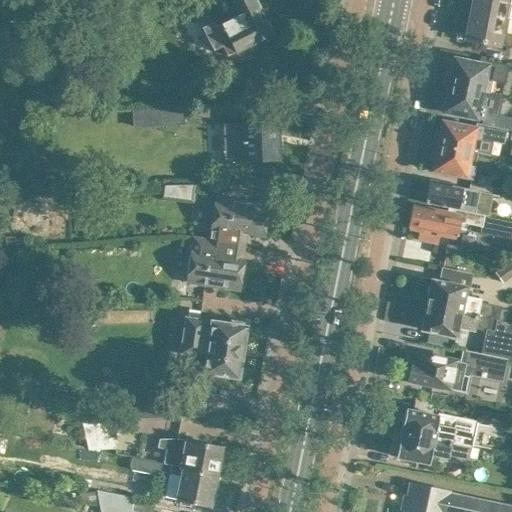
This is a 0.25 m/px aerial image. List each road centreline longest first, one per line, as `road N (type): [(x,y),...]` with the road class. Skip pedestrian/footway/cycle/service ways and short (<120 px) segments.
road 1 (unclassified): [(358,4),(256,511)]
road 2 (tertiary): [(290,511),(391,9)]
road 3 (unclassified): [(322,511),(422,14)]
